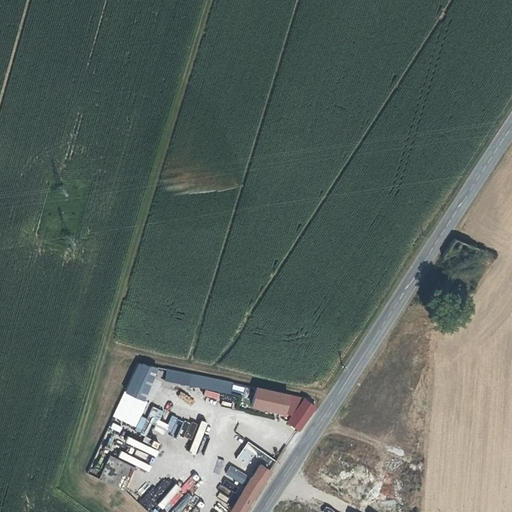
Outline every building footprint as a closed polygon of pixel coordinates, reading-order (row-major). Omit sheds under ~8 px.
[(155,369),(137,361),(125,391),(142,399),(155,369)] [(230,392),(232,381),(167,369),(165,380),(230,392)] [(314,406),(319,400),(256,387),(252,406),(260,408),(261,404),(282,409),(296,412),(305,400),(314,406)] [(146,400),(142,399),(125,391),(114,417),(135,426),(146,400)] [(240,398),(237,408),(244,410),(247,400),(240,398)] [(296,430),(314,406),(305,400),(296,412),(287,424),(296,430)] [(282,413),(282,409),(261,404),(260,408),(282,413)] [(152,405),(146,418),(141,416),(135,428),(144,432),(149,422),(158,426),(164,411),(152,405)] [(177,436),(183,420),(170,415),(164,431),(177,436)] [(196,455),(207,423),(200,420),(188,452),(196,455)] [(210,424),(203,444),(210,446),(216,427),(210,424)] [(127,436),(124,442),(155,456),(158,450),(127,436)] [(124,491),(136,468),(109,454),(97,477),(124,491)] [(232,511),(242,511),(267,470),(258,465),(232,511)] [(223,487),(232,490),(234,483),(225,480),(223,487)] [(167,492),(162,488),(153,499),(169,511),(185,491),(174,482),(167,492)] [(209,496),(205,500),(218,511),(221,511),(224,509),(209,496)]
